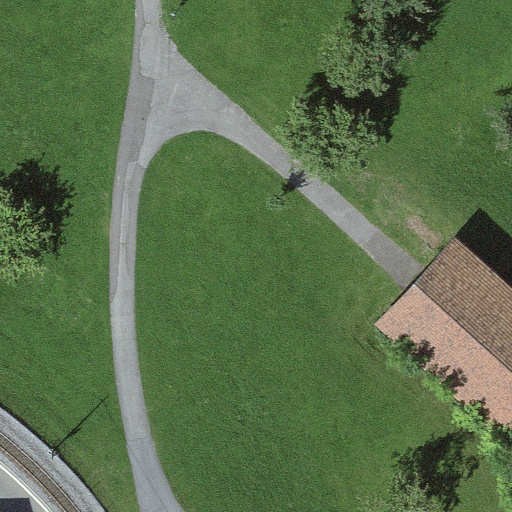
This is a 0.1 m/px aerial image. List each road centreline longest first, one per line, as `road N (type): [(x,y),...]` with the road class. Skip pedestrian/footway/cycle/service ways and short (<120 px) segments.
road 1 (track): [(155,511),(110,293),(123,180),(144,95),(143,0)]
road 2 (track): [(144,95),(202,131),(391,298)]
